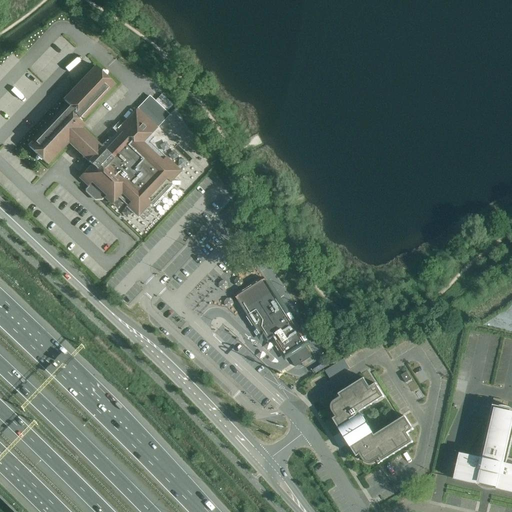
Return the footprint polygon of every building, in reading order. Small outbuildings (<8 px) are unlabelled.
[(112,204),(118,197),(138,216),(149,205),(151,207),(154,207),(175,185),(175,181),(173,180),(181,171),(166,157),(162,161),(143,142),(157,128),(137,109),(119,129),(122,133),(114,141),(110,137),(100,146),(76,123),(79,120),(78,119),(81,116),(83,118),(115,85),(95,66),(63,100),(70,106),(67,109),(65,107),(28,146),(48,165),(69,143),(88,161),(76,173),(75,172),(74,173),(88,185),(87,186),(94,192),(101,199),(109,206),(112,204)] [(142,104),(161,123),(169,115),(150,96),(142,104)] [(238,296),(236,297),(238,300),(238,301),(238,300),(260,333),(259,333),(261,336),(264,334),(268,340),(271,339),(274,337),(286,355),(288,354),(290,357),(293,363),(295,366),(296,367),(304,362),(306,360),(312,356),(307,349),(305,345),(304,343),(306,342),(303,338),(303,339),(295,326),(295,325),(293,322),(292,322),(284,309),(283,309),(266,282),(267,282),(266,281),(265,279),(263,280),(262,280),(263,281),(252,287),(239,296),(238,296)] [(344,359),(325,370),(331,380),(349,368),(345,361),(344,359)] [(407,371),(401,375),(406,383),(412,379),(407,371)] [(351,441),(348,443),(358,459),(361,457),(362,459),(363,460),(365,461),(366,462),(367,463),(369,463),(371,463),(372,463),(374,462),(375,462),(377,461),(378,464),(413,442),(407,433),(413,429),(405,416),(374,435),(360,412),(384,396),(376,383),(370,387),(364,378),(335,396),(337,399),(336,399),(335,400),(333,401),(332,402),(332,404),(331,405),(331,407),(331,408),(331,410),(332,411),(333,413),(334,414),(331,416),(341,432),(344,430),(351,441)] [(483,485),(496,488),(511,491),(511,464),(506,464),(511,439),(511,409),(493,405),(481,458),(460,453),(456,469),(454,477),(483,485)]
